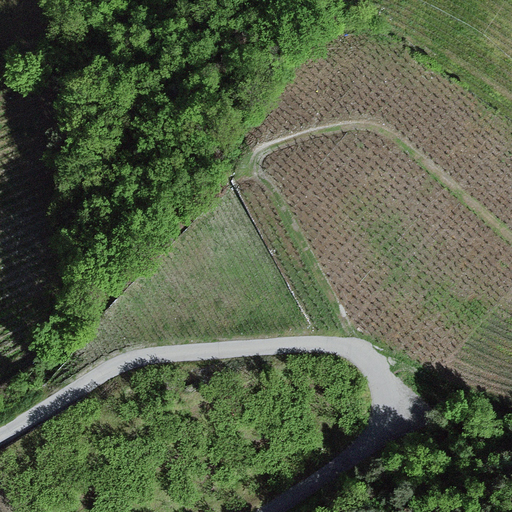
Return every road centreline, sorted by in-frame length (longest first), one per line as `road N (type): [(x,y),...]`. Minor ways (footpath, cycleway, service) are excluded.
road 1 (track): [(0,432),(130,357),(281,344),(346,347),(372,360)]
road 2 (track): [(372,360),(386,417),(369,449),(256,511)]
